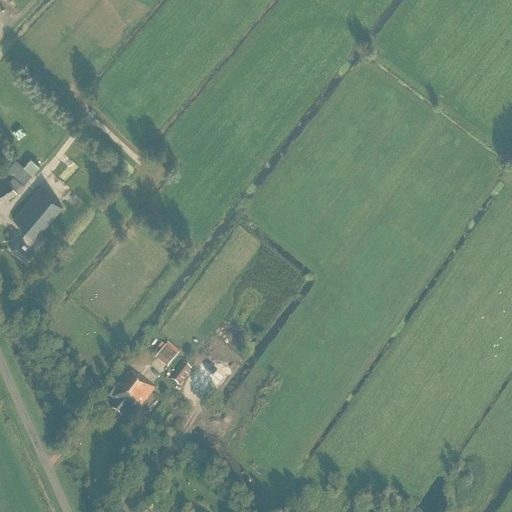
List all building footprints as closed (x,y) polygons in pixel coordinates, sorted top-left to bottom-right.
[(24,167),(30,159),(33,157),(24,149),(7,171),(24,185),(33,174),(24,167)] [(103,184),(115,171),(94,153),(82,167),(94,177),(95,177),(103,184)] [(24,167),(33,174),(39,166),(30,159),(24,167)] [(0,202),(17,193),(8,179),(0,184),(0,202)] [(36,238),(62,207),(39,188),(13,219),(27,231),(20,239),(11,249),(12,250),(10,253),(14,257),(17,254),(25,261),(34,250),(29,246),(36,238)] [(168,367),(177,355),(166,346),(157,358),(168,367)] [(184,363),(171,380),(179,386),(189,372),(191,370),(191,369),(184,363)] [(205,363),(191,381),(202,390),(211,379),(217,384),(223,377),(205,363)] [(137,378),(130,372),(118,389),(117,388),(109,397),(117,403),(112,410),(122,418),(127,411),(134,416),(155,389),(138,376),(137,378)]
